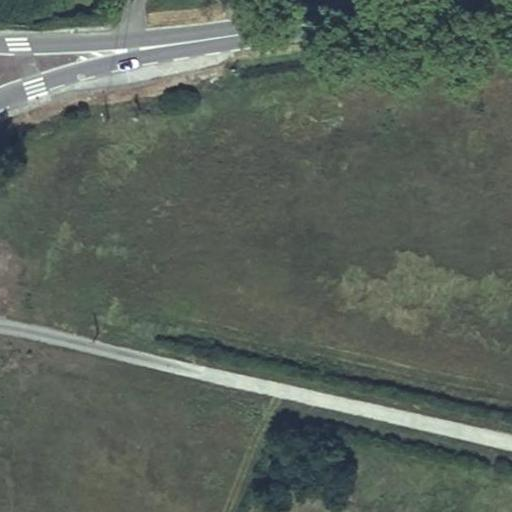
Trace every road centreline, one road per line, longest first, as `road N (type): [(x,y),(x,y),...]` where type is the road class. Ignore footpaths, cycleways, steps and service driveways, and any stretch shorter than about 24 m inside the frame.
road 1 (primary): [(464,0),(197,41)]
road 2 (primary): [(0,99),(197,41)]
road 3 (primary): [(197,41),(0,42)]
